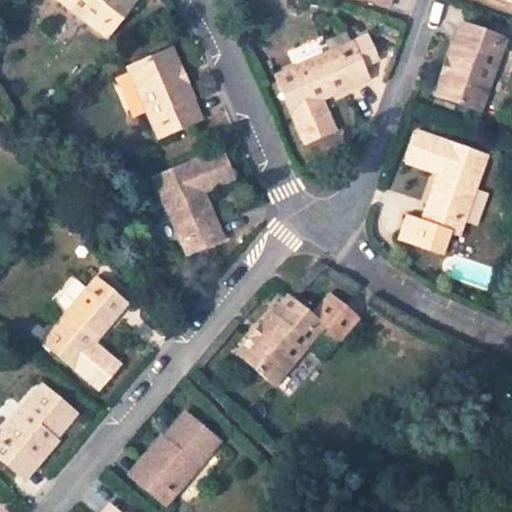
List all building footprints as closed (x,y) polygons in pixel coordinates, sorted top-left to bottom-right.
[(120,0),(53,0),(104,47),(135,14),(120,0)] [(505,35),(461,19),(436,90),(480,106),(505,35)] [(356,40),(281,72),(311,141),(339,128),(330,109),(319,113),(314,102),(372,77),(356,40)] [(165,59),(124,80),(157,146),(198,126),(165,59)] [(487,152),(418,128),(407,157),(426,165),(431,152),(442,157),(422,214),(410,210),(402,232),(441,247),(448,225),(459,230),(487,152)] [(224,160),(157,189),(190,265),(226,249),(201,192),(214,187),(218,197),(236,189),(224,160)] [(131,322),(101,294),(46,357),(102,406),(123,383),(106,367),(99,375),(90,367),(131,322)] [(289,300),(241,359),(277,389),(324,330),(341,343),(358,322),(330,299),(312,319),(289,300)] [(78,430),(43,398),(0,448),(0,471),(16,487),(50,449),(56,455),(78,430)] [(169,511),(222,450),(187,421),(165,447),(171,452),(139,489),(166,511),(169,511)]
